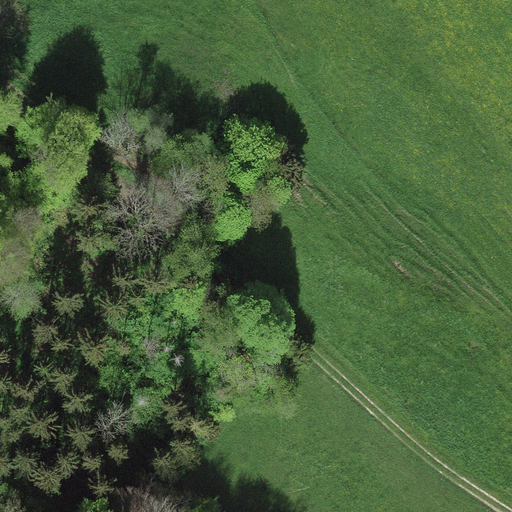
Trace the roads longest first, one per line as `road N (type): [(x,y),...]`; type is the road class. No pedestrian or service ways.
road 1 (track): [(0,99),(125,187),(294,341)]
road 2 (track): [(506,511),(448,476),(294,341)]
